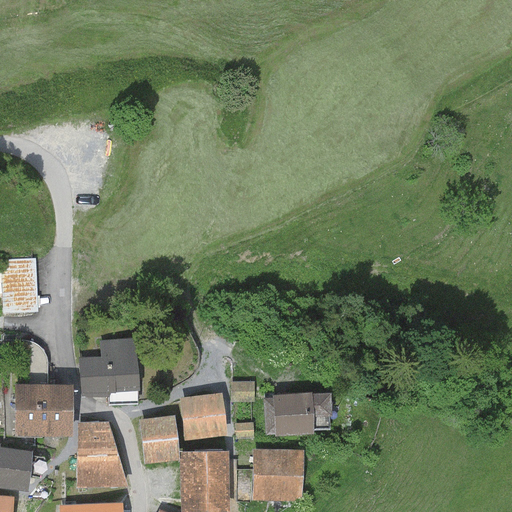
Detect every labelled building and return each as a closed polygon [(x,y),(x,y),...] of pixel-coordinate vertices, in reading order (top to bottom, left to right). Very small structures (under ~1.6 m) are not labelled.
[(35,257),(0,260),(0,270),(4,314),(40,310),(35,257)] [(100,356),(78,358),(81,396),(110,394),(109,389),(137,387),(134,337),(99,339),(100,356)] [(71,382),(14,383),(15,435),(72,433),(71,382)] [(328,391),(265,394),(267,433),(313,431),(312,414),(329,413),(328,391)] [(221,392),(180,397),(185,439),(226,434),(221,392)] [(174,413),(139,417),(144,462),(179,457),(174,413)] [(108,421),(78,420),(77,487),(126,485),(108,421)] [(30,448),(0,445),(0,487),(27,489),(30,448)] [(301,448),(253,447),(252,497),(300,498),(301,448)] [(227,448),(180,449),(182,510),(229,508),(227,448)] [(10,511),(12,495),(0,494),(0,511),(10,511)] [(121,511),(121,499),(59,503),(59,511),(121,511)]
